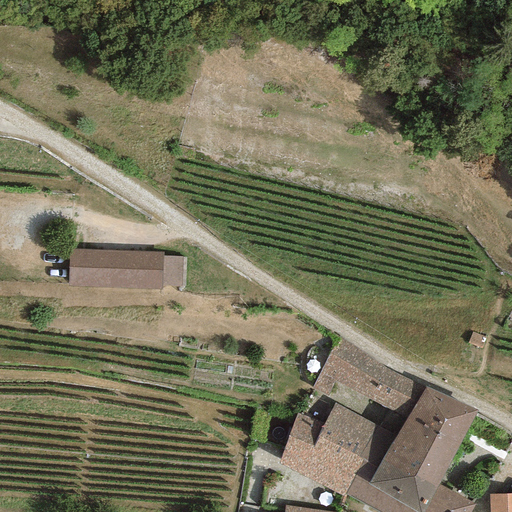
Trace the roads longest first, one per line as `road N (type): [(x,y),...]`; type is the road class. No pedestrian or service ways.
road 1 (residential): [(511,422),(343,329),(0,106)]
road 2 (track): [(0,12),(418,11),(487,0)]
